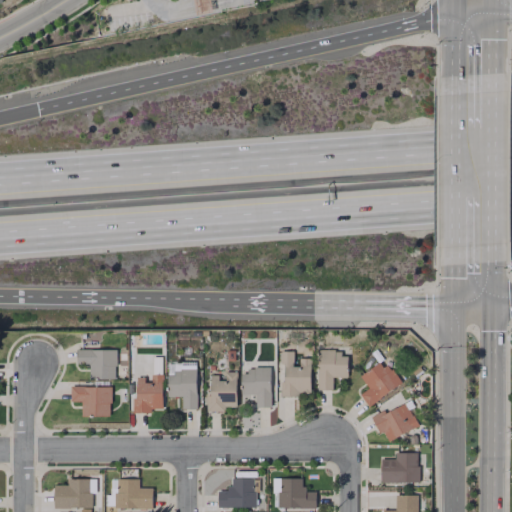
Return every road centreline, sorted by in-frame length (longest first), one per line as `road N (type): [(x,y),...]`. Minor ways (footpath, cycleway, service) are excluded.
road 1 (motorway): [(0,236),(511,197)]
road 2 (motorway): [(511,138),(0,175)]
road 3 (motorway): [(454,16),(37,112)]
road 4 (residential): [(0,449),(261,446),(329,429),(345,436)]
road 5 (primary): [(488,511),(489,261)]
road 6 (motorway): [(218,301),(452,302)]
road 7 (motorway): [(0,295),(218,301)]
road 8 (primary): [(452,302),(452,511)]
road 9 (residential): [(41,361),(25,414),(25,511)]
road 10 (primary): [(489,261),(490,128)]
